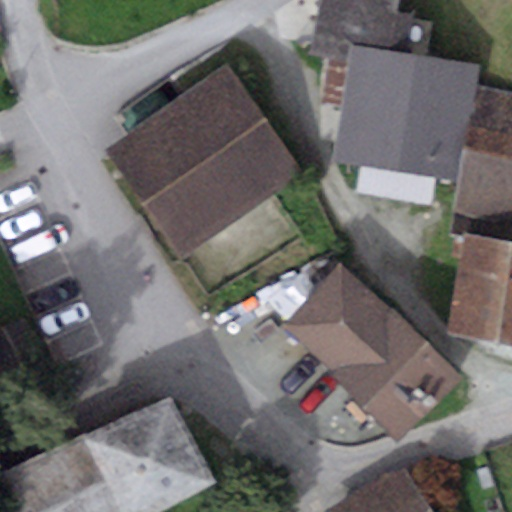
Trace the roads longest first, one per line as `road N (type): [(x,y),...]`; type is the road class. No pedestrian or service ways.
road 1 (residential): [(217,363),(31,73),(15,0)]
road 2 (residential): [(217,363),(0,463)]
road 3 (residential): [(511,416),(284,469)]
road 4 (residential): [(284,469),(217,363)]
